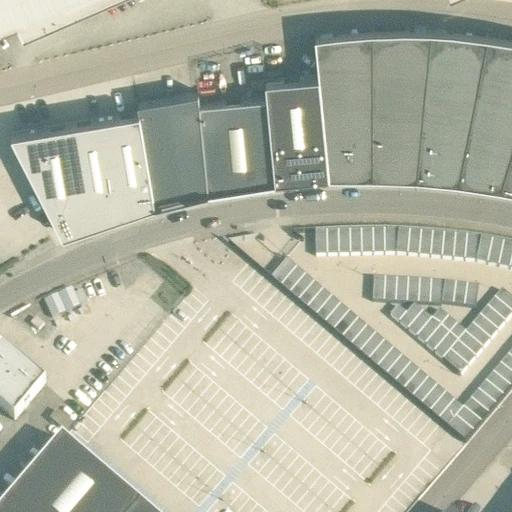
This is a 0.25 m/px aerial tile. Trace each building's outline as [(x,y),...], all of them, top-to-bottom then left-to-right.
[(0,0),(0,29),(18,22),(23,34),(102,0),(0,0)] [(378,175),(410,176),(416,177),(429,29),(416,28),(404,28),(372,30),(372,175),(378,175)] [(416,177),(422,177),(452,180),(458,181),(487,34),(453,30),(441,29),(429,29),(416,177)] [(339,32),(315,35),(319,76),(329,175),(372,175),(372,30),(339,32)] [(458,181),(464,181),(499,187),(511,145),(511,38),(487,34),(458,181)] [(329,176),(329,175),(319,76),(265,81),(267,98),(275,181),(329,176)] [(155,205),(208,191),(199,104),(200,104),(198,93),(137,104),(139,112),(155,205)] [(267,98),(200,104),(199,104),(208,191),(275,181),(267,98)] [(155,205),(139,112),(104,118),(122,216),(155,205)] [(122,216),(104,118),(71,124),(89,227),(122,216)] [(89,227),(71,124),(10,134),(62,236),(89,227)] [(511,145),(499,187),(505,187),(511,188),(511,145)] [(327,257),(338,257),(338,232),(327,233),(327,257)] [(338,257),(350,257),(350,232),(338,232),(338,257)] [(350,257),(361,257),(361,232),(350,232),(350,257)] [(361,257),(373,257),(373,232),(361,232),(361,257)] [(373,257),(384,257),(384,232),(373,232),(373,257)] [(385,257),(396,256),(396,232),(384,232),(385,257)] [(396,256),(408,258),(410,233),(399,232),(396,256)] [(315,258),(327,257),(327,233),(315,233),(315,258)] [(408,258),(419,259),(421,234),(410,233),(408,258)] [(419,259),(430,260),(433,235),(421,234),(419,259)] [(430,260),(442,261),(444,236),(433,235),(430,260)] [(442,261),(453,262),(456,238),(444,236),(442,261)] [(453,262),(465,263),(467,239),(456,238),(453,262)] [(465,264),(476,265),(479,240),(467,239),(465,264)] [(476,265),(488,267),(493,243),(482,240),(476,265)] [(488,267),(499,270),(504,245),(493,243),(488,267)] [(499,270),(510,272),(511,262),(511,247),(504,245),(499,270)] [(289,263),(273,282),(282,289),(298,270),(289,263)] [(306,277),(298,270),(282,289),(290,296),(306,277)] [(306,277),(290,296),(299,304),(315,285),(306,277)] [(386,279),(374,278),(372,302),(383,303),(386,279)] [(397,280),(386,279),(383,303),(395,305),(397,280)] [(409,281),(397,280),(395,305),(406,306),(409,281)] [(420,282),(409,281),(406,306),(418,307),(420,282)] [(432,283),(420,282),(418,307),(429,308),(432,283)] [(443,285),(432,283),(429,308),(441,309),(443,285)] [(315,285),(299,304),(308,311),(324,292),(315,285)] [(441,307),(452,308),(455,286),(444,285),(441,307)] [(452,308),(464,309),(466,288),(455,286),(452,308)] [(464,309),(475,311),(478,289),(466,288),(464,309)] [(72,289),(58,295),(66,313),(80,307),(72,289)] [(324,292),(308,311),(317,319),(333,300),(324,292)] [(511,300),(503,292),(495,301),(511,315),(511,300)] [(52,320),(66,313),(58,295),(43,302),(52,320)] [(333,300),(317,319),(326,326),(342,307),(333,300)] [(511,315),(495,301),(488,310),(506,325),(511,318),(511,315)] [(342,307),(326,326),(334,333),(350,314),(342,307)] [(391,318),(400,326),(409,315),(400,307),(391,318)] [(424,315),(415,307),(409,315),(400,326),(408,333),(424,315)] [(488,310),(481,319),(499,334),(506,325),(488,310)] [(433,322),(441,330),(450,319),(442,311),(433,322)] [(350,314),(334,333),(343,341),(359,322),(350,314)] [(433,322),(424,315),(408,333),(417,340),(433,322)] [(441,330),(450,337),(459,326),(450,319),(441,330)] [(481,319),(473,327),(492,343),(499,334),(481,319)] [(359,322),(343,341),(352,348),(368,329),(359,322)] [(441,330),(433,322),(417,340),(426,348),(441,330)] [(450,337),(459,344),(468,334),(459,326),(450,337)] [(473,327),(466,336),(484,352),(492,343),(473,327)] [(368,329),(352,348),(361,356),(377,337),(368,329)] [(450,337),(441,330),(426,348),(435,355),(450,337)] [(459,344),(458,345),(477,361),(484,352),(466,336),(459,344)] [(377,337),(361,356),(370,363),(386,344),(377,337)] [(459,344),(450,337),(435,355),(444,363),(451,354),(458,345),(459,344)] [(386,344),(370,363),(378,370),(394,352),(386,344)] [(458,345),(451,354),(469,369),(477,361),(458,345)] [(0,409),(14,422),(46,385),(0,346),(0,409)] [(394,352),(378,370),(387,378),(403,359),(394,352)] [(451,354),(444,363),(462,378),(469,369),(451,354)] [(511,374),(511,359),(510,357),(502,366),(511,374)] [(403,359),(387,378),(396,385),(412,366),(403,359)] [(412,366),(396,385),(405,393),(421,374),(412,366)] [(511,389),(511,374),(502,366),(495,375),(511,389)] [(421,374),(405,393),(414,400),(430,381),(421,374)] [(506,400),(511,393),(511,389),(495,375),(487,384),(506,400)] [(430,381),(414,400),(422,408),(438,389),(430,381)] [(499,409),(506,400),(487,384),(480,393),(499,409)] [(438,389),(422,408),(431,415),(447,396),(438,389)] [(492,417),(499,409),(480,393),(473,401),(492,417)] [(447,396),(431,415),(440,422),(456,403),(447,396)] [(465,411),(449,430),(468,446),(492,417),(473,401),(465,411)] [(456,403),(440,422),(449,430),(465,411),(456,403)] [(0,511),(136,511),(140,507),(62,440),(0,511)]
